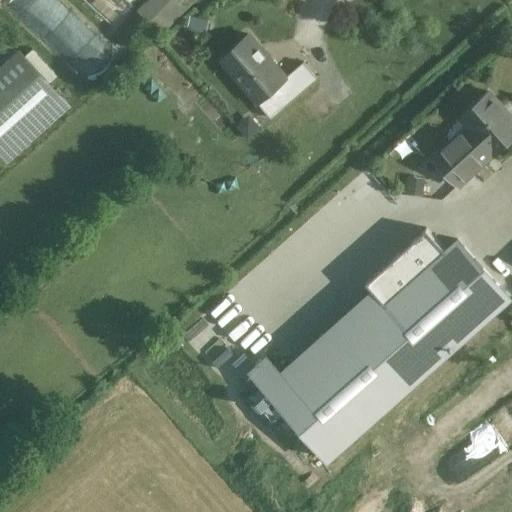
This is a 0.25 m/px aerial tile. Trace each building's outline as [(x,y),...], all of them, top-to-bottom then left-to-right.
[(90,0),(118,22),(135,0),(90,0)] [(148,0),(137,12),(161,35),(196,0),(148,0)] [(285,78),(248,34),(220,58),(259,103),(270,94),(287,79),(285,78)] [(18,52),(0,67),(0,153),(6,160),(66,105),(18,52)] [(304,62),(285,78),(287,79),(270,94),(282,109),(318,78),(304,62)] [(384,75),(339,115),(335,110),(320,123),(344,150),(403,96),(384,75)] [(488,91),(464,113),(476,127),(455,147),(451,142),(436,155),(461,182),(493,153),(494,155),(511,137),(511,120),(502,109),(503,108),(488,91)] [(252,139),(264,126),(250,112),(238,125),(252,139)] [(426,193),(427,176),(411,175),(409,192),(426,193)] [(445,249),(400,290),(401,291),(386,304),(419,340),(508,260),(475,223),(445,249)] [(427,229),(381,270),(388,279),(389,278),(400,290),(445,249),(427,229)] [(388,279),(374,291),(382,299),(380,301),(384,304),(385,303),(386,304),(401,291),(400,290),(389,278),(388,279)] [(388,467),(385,463),(364,477),(368,484),(343,499),(350,511),(403,511),(412,507),(388,467)]
